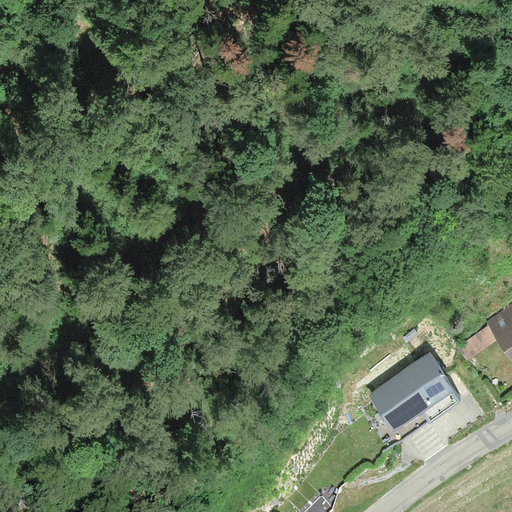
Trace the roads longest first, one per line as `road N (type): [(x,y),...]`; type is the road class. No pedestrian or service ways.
road 1 (track): [(337,0),(331,57),(0,383)]
road 2 (tertiary): [(511,427),(386,511)]
